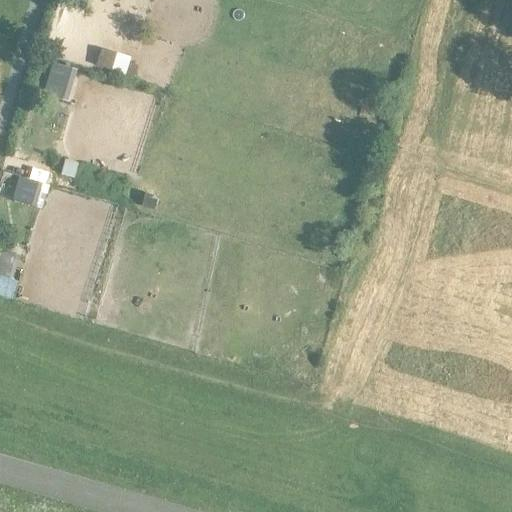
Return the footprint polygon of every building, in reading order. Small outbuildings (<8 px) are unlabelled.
[(106,70),(126,76),(130,61),(110,55),(106,70)] [(64,102),(73,70),(53,64),(44,96),(64,102)] [(66,162),(63,173),(75,177),(78,165),(66,162)] [(33,169),(30,179),(46,184),(49,174),(33,169)] [(22,179),(15,202),(33,207),(40,185),(22,179)] [(16,259),(0,254),(0,275),(10,279),(16,259)]
